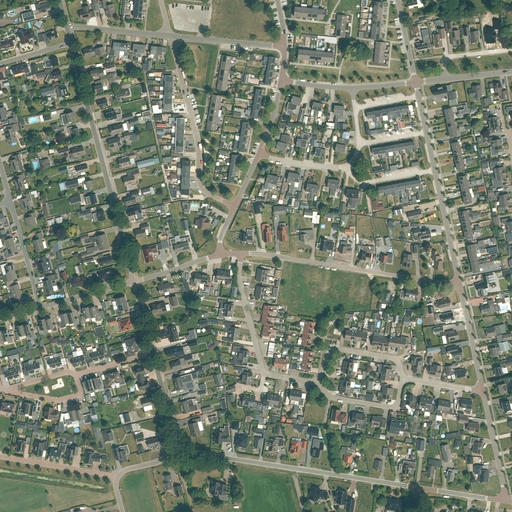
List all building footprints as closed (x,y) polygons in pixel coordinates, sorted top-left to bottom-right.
[(98,2),(98,5),(99,9),(102,8),(105,8),(107,17),(115,15),(113,4),(107,6),(105,0),(98,2)] [(249,1),(244,0),(230,0),(225,2),(223,2),(222,0),(220,0),(220,2),(222,2),(220,3),(219,7),(224,9),(225,8),(227,9),(230,8),(231,4),(233,4),(234,8),(238,9),(247,6),(249,1)] [(49,5),(48,3),(39,5),(39,3),(34,5),(36,11),(40,10),(41,13),(50,11),(49,9),(50,9),(49,5)] [(127,9),(126,13),(133,14),(134,4),(133,4),(132,10),(127,9)] [(82,19),(91,17),(91,18),(95,17),(94,11),(90,12),(88,6),(83,7),(84,11),(80,12),(80,13),(81,18),(81,17),(82,19)] [(317,19),(323,19),(323,16),(326,16),(327,10),(324,10),(318,9),(317,19)] [(34,11),(22,14),(24,22),(36,19),(35,15),(34,11)] [(347,16),(337,15),(337,22),(346,23),(347,16)] [(36,21),(32,22),(32,23),(34,25),(33,26),(40,30),(41,29),(39,28),(41,24),(42,22),(40,20),(39,22),(37,21),(36,22),(36,21)] [(452,46),(460,45),(459,38),(460,38),(459,30),(453,31),(452,22),(445,23),(446,32),(450,32),(451,37),(452,46)] [(462,28),(463,35),(470,34),(470,38),(470,43),(479,42),(478,35),(479,35),(478,31),(470,32),(469,27),(462,28)] [(495,41),(493,27),(484,29),(487,42),(495,41)] [(335,36),(344,37),(345,30),(336,29),(335,36)] [(438,34),(433,35),(435,47),(442,47),(441,36),(445,36),(444,29),(437,30),(438,34)] [(26,43),(29,42),(28,39),(34,37),(32,30),(26,32),(25,31),(19,33),(20,37),(16,38),(18,41),(21,40),(22,44),(23,44),(25,44),(26,43)] [(58,38),(56,31),(47,33),(36,36),(38,43),(44,41),(45,41),(49,40),(58,38)] [(13,42),(16,41),(14,36),(11,37),(12,38),(1,42),(1,40),(0,40),(0,46),(2,46),(3,49),(7,47),(8,48),(14,46),(13,42)] [(424,43),(417,44),(418,51),(428,48),(431,47),(428,36),(422,37),(424,43)] [(114,42),(113,46),(110,46),(110,54),(114,54),(114,52),(120,53),(120,50),(121,43),(114,42)] [(385,42),(376,42),(375,49),(384,50),(385,42)] [(127,50),(127,44),(121,43),(120,50),(123,50),(124,50),(124,54),(124,55),(127,55),(127,58),(129,59),(129,54),(130,50),(127,50)] [(104,46),(96,49),(93,50),(93,47),(87,48),(87,49),(83,50),(85,57),(95,55),(94,53),(96,53),(97,55),(98,56),(106,54),(104,46)] [(231,57),(222,55),(221,62),(230,64),(231,57)] [(375,55),(374,63),(383,64),(384,56),(375,55)] [(268,64),(274,65),(275,58),(269,57),(265,56),(263,64),(268,64)] [(48,60),(44,61),(46,69),(50,68),(50,67),(53,66),(53,67),(59,65),(57,58),(51,59),(51,60),(48,60)] [(35,61),(30,62),(33,73),(38,72),(38,70),(38,69),(37,64),(35,64),(35,61)] [(229,71),(230,64),(221,62),(220,69),(229,71)] [(27,64),(13,68),(12,68),(14,74),(25,71),(26,73),(29,72),(27,64)] [(229,71),(220,69),(219,76),(228,77),(229,71)] [(61,71),(53,73),(48,74),(45,81),(49,83),(50,80),(51,80),(62,77),(61,71)] [(37,79),(46,77),(45,72),(35,74),(33,75),(34,80),(37,79)] [(218,83),(227,84),(228,77),(219,76),(218,83)] [(260,84),(265,85),(265,84),(271,85),(272,78),(266,77),(266,78),(265,83),(260,82),(260,84)] [(96,93),(104,91),(103,87),(107,86),(105,79),(100,81),(101,85),(94,87),(96,93)] [(129,81),(122,82),(122,83),(121,83),(122,89),(131,87),(130,81),(129,81)] [(226,91),(227,84),(218,83),(216,90),(226,91)] [(490,89),(494,88),(495,96),(502,94),(502,99),(507,98),(506,91),(502,92),(500,83),(493,84),(492,83),(489,84),(489,85),(489,88),(490,89)] [(62,96),(68,95),(66,87),(60,88),(60,85),(56,86),(58,97),(62,96)] [(480,85),(472,87),(473,90),(469,91),(470,97),(474,96),(474,98),(481,97),(480,91),(481,91),(480,85)] [(50,87),(41,89),(43,96),(52,94),(55,93),(53,86),(50,87)] [(433,89),(434,95),(447,92),(445,86),(433,89)] [(261,97),(262,90),(256,89),(255,94),(251,94),(250,96),(255,97),(255,96),(261,97)] [(116,99),(127,97),(127,96),(125,90),(115,92),(116,99)] [(457,99),(455,91),(449,92),(450,100),(457,99)] [(221,96),(212,95),(211,102),(220,103),(221,96)] [(289,102),(287,109),(293,111),(294,110),(297,97),(293,96),(292,96),(291,99),(292,99),(291,100),(292,100),(291,103),(289,102)] [(297,97),(294,110),(296,110),(297,105),(300,106),(302,98),(297,97)] [(100,108),(108,106),(106,99),(99,102),(99,103),(98,103),(99,107),(100,107),(100,108)] [(219,110),(220,103),(211,102),(210,108),(219,110)] [(409,111),(408,105),(401,106),(402,112),(403,112),(408,111),(408,116),(411,116),(410,111),(409,111)] [(460,110),(456,111),(457,114),(461,113),(468,112),(466,105),(463,105),(464,109),(460,110)] [(402,112),(401,106),(394,108),(395,113),(396,113),(401,112),(402,117),(404,117),(403,112),(402,112)] [(219,110),(210,108),(209,115),(218,117),(219,110)] [(388,115),(390,115),(394,114),(395,119),(396,118),(397,118),(396,113),(395,113),(394,108),(387,109),(388,115)] [(451,108),(444,110),(445,117),(454,115),(454,112),(452,113),(451,108)] [(382,116),(383,116),(387,115),(388,120),(390,119),(390,115),(388,115),(387,109),(381,110),(382,116)] [(251,117),(258,118),(259,111),(253,110),(253,111),(250,111),(250,115),(247,114),(247,117),(251,118),(251,117)] [(383,121),(383,116),(382,116),(381,110),(374,111),(375,117),(376,117),(380,116),(381,121),(383,121)] [(117,122),(123,121),(134,118),(132,114),(123,116),(124,117),(122,117),(121,114),(116,115),(115,111),(106,114),(108,121),(116,119),(117,122)] [(374,111),(366,113),(368,119),(373,118),(374,122),(377,122),(376,117),(375,117),(374,111)] [(491,118),(490,115),(489,111),(483,112),(485,121),(488,121),(489,124),(498,123),(497,117),(491,118)] [(69,122),(75,120),(73,112),(66,114),(61,115),(64,125),(69,124),(69,122)] [(179,115),(172,114),(172,118),(174,118),(177,118),(176,121),(174,121),(172,121),(172,123),(184,124),(185,118),(179,118),(179,115)] [(208,122),(217,124),(218,117),(209,115),(208,122)] [(454,122),(453,117),(455,117),(454,115),(445,117),(447,123),(454,122)] [(142,117),(130,120),(131,125),(139,123),(139,121),(143,120),(142,117)] [(206,129),(215,131),(217,124),(208,122),(206,129)] [(248,130),(249,123),(243,122),(242,127),(237,126),(237,129),(242,130),(242,129),(248,130)] [(457,126),(455,126),(454,122),(447,123),(448,130),(457,128),(457,126)] [(15,131),(18,130),(16,123),(8,126),(9,129),(6,130),(8,139),(7,139),(8,144),(17,141),(15,131)] [(498,123),(489,124),(490,130),(487,131),(487,134),(493,133),(493,130),(499,129),(498,123)] [(122,124),(110,127),(111,134),(124,131),(122,124)] [(71,127),(69,128),(68,128),(71,139),(72,140),(76,139),(76,137),(78,137),(78,136),(80,135),(77,128),(72,129),(71,127)] [(457,135),(456,131),(458,130),(457,128),(448,130),(450,137),(457,135)] [(309,134),(303,133),(303,134),(301,147),(305,148),(307,141),(308,141),(309,134)] [(282,134),(282,137),(280,142),(278,141),(276,149),(280,150),(284,135),(282,134)] [(284,135),(280,150),(285,151),(287,144),(288,144),(290,136),(284,135)] [(240,143),(246,144),(247,137),(241,136),(240,137),(240,141),(235,140),(235,143),(239,144),(240,143)] [(492,143),(493,147),(502,145),(501,139),(495,140),(494,137),(488,138),(489,143),(492,143)] [(110,142),(109,142),(110,146),(111,146),(111,147),(118,146),(118,147),(121,146),(119,138),(109,140),(110,142)] [(415,147),(414,141),(407,143),(408,149),(409,148),(413,148),(414,153),(417,152),(416,147),(415,147)] [(458,142),(451,144),(453,150),(460,149),(459,146),(458,142)] [(233,150),(238,151),(238,150),(244,151),(246,144),(240,143),(239,144),(239,148),(234,147),(233,150)] [(408,149),(407,143),(400,144),(401,150),(402,150),(406,149),(407,154),(410,153),(409,148),(408,149)] [(394,151),(395,151),(399,150),(400,155),(403,155),(402,150),(401,150),(400,144),(393,145),(394,151)] [(396,156),(395,151),(394,151),(393,145),(386,146),(387,152),(388,152),(389,156),(393,155),(393,156),(396,156)] [(503,151),(502,145),(493,147),(490,147),(491,151),(490,151),(491,156),(497,155),(497,152),(503,151)] [(389,156),(388,152),(387,152),(386,146),(379,148),(380,154),(381,154),(386,153),(386,158),(389,157),(389,156)] [(71,150),(73,156),(74,159),(79,158),(79,157),(79,155),(84,154),(83,147),(71,150)] [(379,159),(382,158),(381,154),(380,154),(379,148),(372,149),(373,155),(379,154),(379,159)] [(460,149),(453,150),(454,157),(461,156),(460,149)] [(120,168),(131,165),(129,159),(135,158),(134,153),(128,154),(129,157),(118,160),(120,168)] [(12,156),(13,160),(10,161),(13,171),(19,169),(20,171),(23,170),(20,160),(21,160),(19,154),(12,156)] [(237,163),(238,156),(233,155),(232,160),(227,159),(226,162),(231,163),(231,162),(237,163)] [(172,166),(172,156),(163,158),(165,165),(172,166)] [(461,156),(454,157),(456,164),(463,162),(462,160),(461,156)] [(137,162),(139,169),(160,163),(158,158),(153,159),(153,158),(137,162)] [(494,174),(504,173),(503,167),(498,168),(497,167),(496,162),(498,162),(498,161),(489,163),(491,170),(493,172),(494,171),(494,174)] [(463,162),(456,164),(457,171),(464,169),(463,165),(463,162)] [(88,171),(87,165),(80,167),(78,168),(79,173),(81,172),(81,173),(88,171)] [(125,186),(136,183),(134,177),(140,175),(138,171),(133,172),(133,175),(123,178),(125,186)] [(495,177),(491,180),(492,187),(501,186),(500,180),(500,179),(506,178),(504,173),(494,174),(495,177)] [(24,184),(22,179),(24,179),(22,174),(16,176),(17,179),(14,180),(17,191),(29,188),(27,183),(24,184)] [(299,183),(300,175),(295,174),(291,188),(294,189),(295,182),(299,183)] [(223,183),(228,184),(228,183),(234,184),(235,177),(229,176),(229,177),(228,181),(223,180),(223,183)] [(277,185),(279,177),(273,176),(270,189),(272,189),(273,184),(277,185)] [(465,176),(459,177),(460,184),(469,182),(468,180),(466,180),(465,176)] [(67,189),(80,186),(78,179),(66,182),(67,189)] [(93,187),(91,180),(86,182),(85,180),(82,181),(83,185),(86,184),(88,189),(93,187)] [(421,185),(420,180),(413,181),(414,187),(415,187),(419,186),(420,191),(423,190),(422,185),(421,185)] [(407,188),(408,188),(412,187),(413,192),(416,192),(415,187),(414,187),(413,181),(406,182),(407,188)] [(400,189),(401,189),(405,188),(406,193),(409,193),(408,188),(407,188),(406,182),(399,184),(400,189)] [(468,189),(467,185),(469,184),(469,182),(460,184),(462,191),(468,189)] [(393,191),(394,190),(398,190),(399,195),(402,194),(401,189),(400,189),(399,184),(392,185),(393,191)] [(386,192),(387,192),(392,191),(392,196),(395,195),(394,190),(393,191),(392,185),(385,186),(386,192)] [(385,186),(378,187),(379,193),(385,192),(386,197),(388,197),(387,192),(386,192),(385,186)] [(150,188),(142,190),(144,196),(152,194),(150,188)] [(177,191),(181,191),(181,194),(189,195),(189,189),(177,189),(170,188),(172,197),(176,198),(177,191)] [(471,193),(469,193),(468,189),(462,191),(463,197),(472,195),(471,193)] [(351,206),(351,208),(355,208),(356,200),(361,201),(362,192),(359,191),(353,190),(351,203),(351,206)] [(125,206),(136,203),(134,198),(139,196),(137,191),(131,193),(132,196),(129,197),(129,198),(124,199),(125,206)] [(498,196),(499,201),(509,200),(508,194),(503,195),(502,194),(502,191),(495,193),(496,196),(498,196)] [(23,211),(31,209),(29,201),(31,201),(29,193),(23,195),(24,198),(20,200),(23,211)] [(256,196),(256,199),(264,201),(266,202),(268,193),(266,193),(264,198),(256,196)] [(90,196),(90,195),(85,196),(87,205),(95,203),(96,204),(99,203),(98,198),(97,198),(95,194),(90,196)] [(463,197),(464,204),(471,203),(470,198),(472,198),(472,195),(463,197)] [(509,200),(499,201),(500,207),(498,208),(498,211),(505,210),(504,207),(505,206),(510,205),(509,200)] [(190,203),(182,202),(185,213),(189,213),(190,203)] [(136,218),(142,217),(139,205),(126,209),(128,215),(133,214),(133,215),(135,214),(136,218)] [(274,214),(286,213),(285,206),(274,206),(274,214)] [(82,216),(92,214),(91,208),(81,211),(82,216)] [(466,211),(460,212),(461,219),(468,217),(473,216),(477,215),(476,212),(472,213),(471,209),(466,211)] [(95,222),(106,219),(103,210),(92,213),(95,222)] [(34,217),(36,217),(35,212),(28,214),(29,217),(25,218),(27,227),(36,224),(34,217)] [(4,218),(3,213),(0,213),(0,223),(3,222),(4,225),(6,225),(9,224),(7,217),(4,218)] [(62,215),(63,217),(49,220),(50,225),(70,220),(68,213),(62,215)] [(312,214),(311,222),(318,222),(319,215),(312,214)] [(468,217),(461,219),(463,226),(469,224),(468,217)] [(205,226),(208,226),(209,220),(206,219),(201,218),(201,219),(196,219),(195,225),(199,226),(199,228),(204,229),(205,226)] [(511,221),(510,221),(509,218),(501,219),(502,224),(506,225),(507,228),(511,227),(511,221)] [(183,231),(190,229),(187,220),(181,221),(183,231)] [(142,229),(135,231),(137,238),(146,236),(145,229),(149,228),(148,224),(141,226),(142,229)] [(469,224),(463,226),(464,232),(471,231),(470,229),(469,224)] [(280,231),(278,231),(279,241),(286,240),(286,235),(288,235),(288,226),(285,226),(280,227),(280,231)] [(263,232),(263,242),(271,241),(270,236),(273,236),(273,231),(270,231),(270,227),(264,228),(265,232),(263,232)] [(414,236),(419,235),(420,240),(431,237),(429,230),(420,232),(419,229),(413,230),(414,236)] [(240,240),(246,241),(246,240),(252,241),(252,236),(253,230),(247,230),(247,234),(241,233),(240,240)] [(307,230),(300,230),(300,234),(301,242),(307,241),(307,240),(312,239),(314,239),(313,230),(307,230)] [(471,231),(464,232),(466,239),(472,238),(471,233),(476,232),(476,230),(471,231)] [(43,238),(41,232),(36,234),(37,239),(33,240),(36,251),(44,249),(41,238),(43,238)] [(86,244),(93,242),(94,244),(98,243),(107,241),(105,234),(89,238),(88,235),(80,237),(81,241),(85,240),(86,244)] [(2,245),(5,244),(6,247),(15,245),(13,238),(8,239),(7,236),(0,238),(2,245)] [(185,238),(186,242),(181,244),(183,250),(190,248),(188,242),(191,242),(190,237),(185,238)] [(375,238),(377,247),(382,246),(386,245),(386,242),(384,243),(383,237),(375,238)] [(176,252),(183,250),(181,244),(180,241),(176,242),(175,239),(170,240),(172,247),(174,246),(176,252)] [(317,243),(317,249),(320,249),(319,250),(327,251),(327,250),(333,251),(334,242),(328,241),(328,240),(321,239),(320,244),(317,243)] [(92,252),(109,248),(107,241),(98,243),(94,244),(94,247),(87,249),(88,252),(85,253),(85,257),(93,255),(92,252)] [(339,253),(346,254),(346,252),(351,253),(352,249),(351,249),(352,246),(349,246),(348,247),(347,247),(347,246),(348,243),(341,242),(341,245),(340,245),(339,253)] [(145,261),(153,259),(152,256),(153,254),(158,253),(157,250),(163,249),(161,243),(145,247),(146,251),(143,251),(145,261)] [(474,244),(467,246),(468,253),(477,251),(480,250),(479,246),(479,247),(478,243),(474,244)] [(13,253),(16,252),(15,245),(6,247),(7,250),(4,251),(6,258),(14,255),(13,253)] [(357,245),(356,251),(360,251),(359,258),(365,260),(366,258),(370,259),(372,252),(373,252),(374,247),(367,246),(357,245)] [(442,266),(442,261),(439,261),(440,256),(436,256),(437,252),(434,251),(432,260),(436,260),(434,269),(442,270),(442,266)] [(477,258),(476,253),(478,253),(477,251),(468,253),(470,259),(477,258)] [(380,262),(387,263),(387,262),(392,263),(393,254),(388,253),(387,256),(381,255),(380,262)] [(402,266),(411,267),(412,258),(412,255),(404,254),(402,266)] [(111,255),(98,258),(98,259),(100,266),(113,263),(111,255)] [(41,262),(38,263),(41,274),(48,271),(53,270),(50,260),(47,261),(45,256),(39,258),(41,262)] [(480,262),(478,262),(477,258),(470,259),(471,266),(480,264),(480,262)] [(2,272),(5,271),(6,274),(15,272),(13,265),(8,266),(7,263),(0,265),(2,272)] [(471,266),(473,273),(480,271),(479,267),(481,266),(480,264),(471,266)] [(115,276),(113,269),(103,272),(103,271),(98,272),(100,278),(104,277),(104,280),(109,279),(108,278),(115,276)] [(218,283),(218,280),(222,280),(224,271),(218,270),(217,276),(214,276),(213,282),(218,283)] [(222,280),(226,281),(226,284),(231,285),(232,279),(229,278),(230,272),(224,271),(222,280)] [(3,275),(5,282),(5,285),(12,283),(12,280),(16,279),(15,272),(6,274),(3,275)] [(196,286),(196,283),(200,283),(202,274),(195,273),(194,279),(192,279),(190,285),(196,286)] [(56,274),(48,276),(45,277),(47,280),(43,281),(46,293),(53,291),(51,281),(58,279),(56,274)] [(200,283),(204,284),(203,288),(209,288),(210,282),(207,281),(208,275),(202,274),(200,283)] [(487,288),(486,284),(495,282),(493,274),(482,277),(483,282),(479,283),(480,283),(475,284),(477,291),(487,288)] [(75,277),(75,279),(68,281),(69,284),(72,283),(73,288),(84,284),(83,281),(86,280),(84,275),(75,277)] [(269,280),(266,279),(267,276),(257,275),(256,281),(265,282),(265,283),(269,283),(269,280)] [(18,284),(13,285),(12,283),(5,285),(6,287),(9,287),(11,293),(20,291),(18,284)] [(175,291),(173,285),(170,285),(169,283),(158,286),(160,294),(169,291),(169,293),(175,291)] [(406,291),(401,291),(400,298),(405,298),(405,296),(417,298),(418,290),(406,289),(406,291)] [(11,304),(12,304),(13,306),(20,304),(19,299),(22,298),(20,291),(11,293),(12,296),(11,297),(9,297),(10,301),(11,304)] [(383,291),(382,300),(389,301),(388,304),(393,305),(394,299),(390,299),(391,293),(383,291)] [(268,297),(265,296),(266,294),(256,292),(255,298),(264,299),(264,300),(268,300),(268,297)] [(125,296),(113,299),(114,301),(116,301),(117,305),(127,302),(125,296)] [(176,296),(170,297),(172,306),(178,304),(176,296)] [(437,302),(437,304),(436,304),(436,307),(438,307),(439,309),(450,306),(450,305),(451,304),(450,300),(449,300),(449,299),(437,302)] [(219,303),(224,304),(223,310),(233,311),(234,305),(227,304),(228,301),(219,300),(219,303)] [(485,307),(481,308),(482,314),(490,312),(490,313),(500,311),(499,305),(494,306),(493,300),(487,301),(488,305),(485,306),(485,307)] [(123,310),(128,309),(127,302),(117,305),(118,309),(116,310),(118,315),(124,314),(123,310)] [(167,312),(165,303),(153,306),(154,313),(160,312),(160,313),(167,312)] [(96,321),(101,319),(99,312),(96,313),(95,306),(92,307),(91,306),(88,307),(91,318),(95,317),(96,321)] [(91,318),(88,307),(82,308),(83,310),(84,315),(81,316),(82,322),(86,321),(85,318),(91,317),(91,318)] [(225,316),(232,317),(233,311),(223,310),(220,309),(218,318),(225,319),(225,316)] [(74,326),(79,324),(77,318),(74,319),(73,312),(70,313),(70,312),(66,313),(69,324),(73,323),(74,326)] [(452,312),(441,314),(441,313),(434,314),(435,319),(441,317),(442,322),(454,319),(452,312)] [(69,324),(66,313),(61,314),(61,316),(62,321),(59,322),(61,328),(66,327),(66,324),(69,323),(69,324)] [(52,332),(57,330),(56,324),(53,325),(51,318),(48,319),(48,318),(45,319),(48,329),(51,329),(52,332)] [(47,330),(48,329),(45,319),(39,320),(39,322),(41,327),(38,328),(39,334),(42,333),(41,330),(47,329),(47,330)] [(129,319),(119,321),(122,332),(132,329),(129,319)] [(305,320),(302,319),(301,322),(305,322),(304,326),(304,327),(313,328),(314,322),(305,321),(305,320)] [(225,332),(229,333),(239,334),(240,328),(233,327),(234,324),(225,322),(224,326),(226,326),(225,332)] [(273,325),(270,324),(264,323),(263,329),(272,331),(272,332),(275,332),(276,330),(273,329),(273,325)] [(32,337),(35,336),(34,330),(31,331),(29,324),(26,325),(26,324),(23,325),(26,335),(29,335),(30,338),(32,337)] [(25,336),(26,335),(23,325),(17,326),(17,328),(19,333),(16,334),(17,340),(20,339),(20,336),(25,335),(25,336)] [(303,333),(312,334),(313,328),(304,327),(304,326),(301,325),(300,328),(304,328),(303,332),(303,333)] [(485,329),(487,337),(496,335),(501,334),(499,325),(494,327),(485,329)] [(162,338),(170,336),(171,342),(179,340),(176,326),(165,328),(166,331),(160,332),(162,338)] [(271,338),(274,338),(275,336),(272,335),(272,332),(272,331),(263,329),(262,335),(271,337),(271,338)] [(4,330),(1,331),(4,341),(7,341),(8,344),(13,342),(12,336),(9,337),(7,330),(4,331),(4,330)] [(445,335),(447,343),(449,342),(449,341),(459,339),(457,333),(456,333),(456,332),(454,333),(454,330),(441,333),(442,336),(445,335)] [(311,340),(312,334),(303,333),(303,332),(300,331),(299,334),(303,334),(302,338),(302,339),(311,340)] [(511,332),(502,335),(504,341),(511,339),(511,332)] [(229,333),(228,339),(223,338),(223,341),(231,342),(231,339),(238,340),(239,334),(229,333)] [(127,347),(137,344),(135,338),(131,339),(130,336),(121,338),(123,343),(126,343),(127,347)] [(301,345),(310,346),(311,340),(302,339),(302,338),(299,337),(298,340),(302,340),(301,345)] [(399,347),(399,348),(404,349),(405,343),(408,344),(409,338),(406,337),(406,340),(400,339),(399,347)] [(497,355),(500,355),(499,351),(509,349),(508,341),(499,343),(499,347),(495,348),(495,347),(490,349),(492,357),(497,355)] [(139,350),(137,344),(127,347),(128,351),(125,352),(127,357),(135,355),(135,352),(139,350)] [(103,352),(106,352),(104,345),(99,346),(100,350),(97,351),(99,361),(105,359),(103,352)] [(232,352),(239,353),(238,356),(248,357),(249,351),(242,350),(243,347),(233,346),(232,352)] [(454,357),(455,360),(456,361),(459,360),(460,359),(459,356),(463,355),(461,348),(457,349),(456,346),(447,348),(448,354),(452,353),(453,358),(454,357)] [(175,354),(176,356),(183,354),(182,350),(183,349),(182,347),(174,349),(174,348),(166,350),(168,356),(175,354)] [(97,351),(94,352),(93,349),(90,350),(86,351),(88,357),(92,356),(94,362),(99,361),(97,351)] [(312,358),(313,352),(304,350),(304,349),(301,349),(300,351),(304,352),(303,355),(303,356),(312,358)] [(84,358),(87,357),(86,351),(82,352),(83,355),(77,356),(80,366),(86,364),(84,358)] [(61,359),(64,358),(62,352),(57,354),(58,357),(54,358),(57,367),(63,366),(61,359)] [(80,366),(77,356),(74,357),(73,354),(68,356),(69,362),(72,361),(74,368),(80,366)] [(172,363),(173,370),(182,367),(181,366),(186,365),(186,363),(193,361),(192,355),(179,359),(180,361),(172,363)] [(240,362),(247,363),(248,357),(238,356),(234,355),(233,361),(231,360),(230,364),(239,365),(240,362)] [(303,356),(303,355),(300,355),(299,357),(303,358),(302,361),(302,362),(311,364),(312,358),(303,356)] [(57,367),(54,358),(51,359),(50,356),(44,357),(46,363),(49,362),(51,369),(57,367)] [(280,368),(286,369),(287,360),(288,360),(289,357),(286,356),(286,359),(281,359),(280,368)] [(414,364),(412,372),(420,373),(422,361),(417,360),(418,357),(412,356),(410,364),(414,364)] [(40,365),(43,364),(41,358),(36,360),(36,363),(33,364),(36,373),(41,372),(40,365)] [(350,362),(344,361),(343,367),(353,369),(354,363),(356,363),(357,360),(350,359),(350,362)] [(33,364),(30,364),(29,361),(23,363),(24,369),(28,368),(30,375),(36,373),(33,364)] [(301,368),(310,370),(311,364),(302,362),(302,361),(299,361),(298,363),(302,364),(301,368)] [(15,368),(12,369),(14,379),(20,378),(18,371),(21,370),(20,364),(14,365),(15,368)] [(378,373),(381,373),(391,375),(392,369),(386,368),(387,365),(377,364),(376,367),(379,367),(378,373)] [(505,368),(505,364),(500,365),(500,367),(494,368),(496,376),(503,374),(501,368),(505,368)] [(439,377),(440,370),(441,366),(434,365),(433,367),(430,367),(429,375),(439,377)] [(445,367),(447,376),(456,374),(457,378),(467,376),(465,368),(453,371),(452,365),(445,367)] [(14,379),(12,369),(8,370),(7,366),(2,368),(4,375),(7,374),(8,381),(14,379)] [(138,379),(144,377),(143,374),(145,373),(143,366),(134,369),(136,376),(137,376),(138,379)] [(242,368),(235,367),(235,370),(240,371),(239,374),(242,375),(242,378),(252,379),(252,373),(242,371),(242,368)] [(355,372),(353,371),(353,369),(343,367),(342,373),(348,374),(348,377),(354,378),(355,372)] [(120,385),(125,383),(123,375),(120,376),(118,371),(112,373),(115,383),(119,382),(120,385)] [(111,384),(115,383),(112,373),(105,375),(107,379),(104,380),(106,389),(112,387),(111,384)] [(390,381),(391,375),(381,373),(380,379),(378,378),(377,382),(384,383),(384,380),(390,381)] [(174,380),(175,384),(182,382),(187,381),(188,381),(193,380),(191,374),(174,378),(174,380)] [(99,383),(97,377),(91,379),(94,389),(97,388),(98,390),(104,389),(102,382),(99,383)] [(140,390),(149,387),(147,380),(145,381),(144,377),(138,379),(139,382),(138,383),(140,390)] [(347,381),(341,380),(340,385),(350,387),(351,381),(353,382),(354,379),(347,378),(347,381)] [(94,389),(91,379),(85,381),(87,386),(84,387),(85,394),(91,392),(90,390),(94,389)] [(500,394),(507,392),(506,387),(511,385),(509,379),(504,380),(504,384),(498,385),(500,394)] [(182,382),(175,384),(176,389),(177,389),(177,390),(183,388),(184,390),(195,387),(193,380),(188,381),(187,381),(182,382)] [(382,392),(392,394),(393,388),(387,387),(388,384),(381,383),(381,386),(383,387),(382,392)] [(345,395),(351,396),(352,396),(353,390),(350,390),(350,387),(340,385),(339,391),(345,392),(345,395)] [(291,405),(291,400),(295,401),(296,391),(290,390),(289,396),(286,396),(285,404),(291,405)] [(301,398),(302,392),(296,391),(295,401),(298,401),(298,405),(299,406),(303,406),(304,399),(301,398)] [(377,398),(379,398),(378,401),(385,402),(385,399),(391,400),(392,394),(382,392),(378,392),(377,398)] [(274,395),(268,394),(267,400),(264,400),(263,406),(272,407),(273,405),(272,404),(274,395)] [(249,396),(244,395),(242,401),(239,401),(238,407),(244,408),(244,405),(248,406),(249,396)] [(273,405),(276,405),(275,408),(280,409),(281,403),(278,402),(280,396),(274,395),(272,404),(273,405)] [(414,396),(407,395),(406,403),(408,406),(410,405),(412,405),(412,408),(415,408),(416,402),(413,402),(414,396)] [(248,406),(251,406),(251,409),(260,410),(261,403),(254,402),(255,397),(249,396),(248,406)] [(511,413),(510,404),(511,403),(511,396),(507,398),(508,401),(502,403),(504,411),(506,411),(507,414),(511,413)] [(156,404),(156,403),(154,397),(142,400),(144,407),(156,404)] [(426,398),(420,397),(419,403),(417,403),(416,409),(419,409),(419,406),(425,407),(426,398)] [(181,403),(180,403),(181,408),(188,406),(196,404),(198,404),(196,398),(192,399),(180,402),(181,403)] [(431,405),(432,399),(426,398),(425,407),(424,411),(432,413),(432,411),(433,411),(434,406),(431,405)] [(461,404),(458,404),(457,410),(460,410),(460,407),(466,408),(466,409),(466,412),(466,413),(469,414),(470,413),(472,401),(461,399),(461,404)] [(445,401),(439,400),(438,406),(435,406),(434,412),(437,412),(437,414),(442,415),(442,417),(443,410),(445,401)] [(450,408),(451,402),(445,401),(443,410),(446,411),(446,414),(451,415),(452,409),(450,408)] [(10,413),(10,412),(14,412),(16,405),(3,403),(1,410),(6,411),(6,412),(6,413),(7,414),(8,414),(9,414),(10,413)] [(19,415),(25,416),(26,413),(29,414),(29,415),(31,404),(25,403),(25,404),(24,409),(20,409),(19,415)] [(38,419),(39,413),(36,413),(37,406),(34,405),(34,404),(31,404),(29,415),(33,415),(32,418),(38,419)] [(181,408),(182,412),(183,412),(183,413),(198,409),(196,404),(188,406),(181,408)] [(46,407),(46,411),(45,412),(44,414),(45,415),(44,418),(52,419),(52,418),(58,419),(59,412),(53,411),(53,408),(46,407)] [(79,423),(75,409),(69,411),(69,412),(71,418),(65,419),(67,425),(78,422),(79,423)] [(85,424),(93,422),(91,413),(83,416),(81,409),(78,410),(78,409),(75,409),(79,423),(84,422),(85,424)] [(347,415),(340,413),(340,410),(333,409),(331,420),(341,421),(341,423),(345,423),(347,415)] [(354,426),(355,423),(357,423),(359,413),(353,412),(352,418),(349,418),(348,427),(351,427),(351,425),(354,426)] [(123,415),(125,422),(131,421),(129,413),(123,415)] [(357,423),(360,424),(359,427),(362,427),(362,429),(365,430),(367,421),(364,420),(365,414),(359,413),(357,423)] [(382,419),(383,417),(379,417),(379,418),(373,417),(372,424),(379,425),(378,427),(385,428),(386,420),(382,419)] [(200,435),(197,422),(201,421),(200,418),(192,420),(193,423),(189,424),(193,437),(200,435)] [(395,421),(395,424),(391,423),(389,432),(398,434),(399,430),(404,431),(405,421),(400,420),(400,422),(395,421)] [(467,430),(478,432),(479,424),(474,423),(474,424),(468,423),(467,430)] [(222,444),(222,441),(228,442),(229,435),(228,426),(224,426),(224,429),(220,428),(220,432),(216,431),(215,443),(216,444),(218,444),(219,443),(222,444)] [(137,442),(145,440),(143,433),(135,435),(137,442)] [(237,435),(235,446),(246,447),(248,437),(237,435)] [(27,437),(26,441),(18,440),(16,451),(24,452),(26,444),(29,444),(30,438),(27,437)] [(154,445),(161,444),(159,437),(153,439),(153,438),(146,440),(148,448),(155,446),(154,445)] [(284,439),(276,438),(276,440),(269,439),(269,443),(266,442),(266,446),(269,447),(268,451),(275,452),(276,444),(279,445),(279,446),(283,447),(284,439)] [(292,438),(290,452),(299,454),(300,447),(302,447),(302,448),(306,448),(307,441),(303,441),(303,442),(301,442),(296,441),(296,439),(292,438)] [(479,439),(471,438),(470,444),(474,444),(473,452),(480,453),(481,447),(482,447),(483,443),(479,442),(479,439)] [(42,456),(43,448),(46,449),(48,441),(44,440),(44,442),(36,441),(35,446),(34,446),(34,450),(34,454),(42,456)] [(311,456),(319,458),(320,450),(323,450),(324,443),(316,442),(315,448),(313,448),(311,456)] [(59,450),(51,449),(49,457),(60,459),(61,453),(64,453),(66,444),(60,443),(59,450)] [(448,444),(441,446),(444,462),(452,460),(448,444)] [(124,450),(125,455),(129,454),(127,445),(121,447),(121,446),(119,447),(119,448),(120,451),(124,450)] [(72,449),(68,449),(66,460),(73,461),(74,454),(78,455),(79,447),(73,446),(72,449)] [(119,447),(113,448),(116,460),(119,459),(120,462),(127,460),(125,455),(124,450),(120,451),(119,448),(119,447)] [(94,454),(95,452),(86,451),(85,463),(93,464),(93,461),(100,462),(101,456),(94,454)] [(351,463),(353,452),(347,451),(347,454),(345,454),(344,461),(351,463)] [(432,477),(433,477),(435,466),(435,467),(440,467),(441,462),(440,461),(429,459),(428,463),(429,463),(429,465),(428,465),(426,476),(427,476),(427,477),(432,477)] [(381,470),(383,461),(375,460),(374,469),(381,470)] [(398,464),(397,472),(402,472),(402,473),(408,474),(409,468),(415,469),(416,463),(407,462),(404,461),(403,464),(403,465),(398,464)] [(482,466),(474,466),(475,474),(479,473),(479,482),(488,481),(488,475),(489,475),(488,470),(482,470),(482,466)] [(172,481),(171,474),(164,476),(165,483),(164,483),(165,490),(173,488),(171,483),(171,484),(170,482),(172,481)] [(225,495),(227,485),(220,484),(220,483),(213,482),(212,486),(211,486),(211,489),(212,489),(212,494),(218,494),(218,493),(225,495)] [(174,487),(177,496),(184,495),(181,485),(174,487)] [(310,494),(309,494),(308,499),(318,500),(318,498),(326,499),(327,492),(319,491),(319,488),(311,487),(310,494)] [(337,497),(337,501),(337,503),(341,503),(345,504),(345,503),(347,504),(346,510),(352,511),(354,500),(348,499),(346,499),(347,492),(338,491),(338,493),(336,493),(335,497),(337,497)] [(402,511),(402,509),(403,506),(401,506),(401,505),(400,504),(401,504),(401,500),(388,498),(388,501),(387,501),(386,502),(386,505),(387,506),(387,509),(396,510),(395,511),(402,511)]
